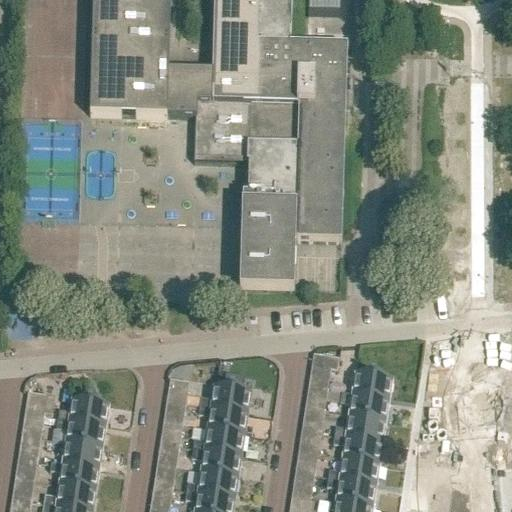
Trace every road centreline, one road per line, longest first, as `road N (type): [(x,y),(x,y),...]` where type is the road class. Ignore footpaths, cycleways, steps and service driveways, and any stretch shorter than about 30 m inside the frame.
road 1 (residential): [(292,344),(476,326)]
road 2 (residential): [(273,511),(292,344)]
road 3 (residential): [(135,511),(153,355)]
road 4 (residential): [(2,369),(153,355)]
road 5 (residential): [(153,355),(292,344)]
road 6 (residential): [(474,422),(441,427),(426,446),(416,511)]
